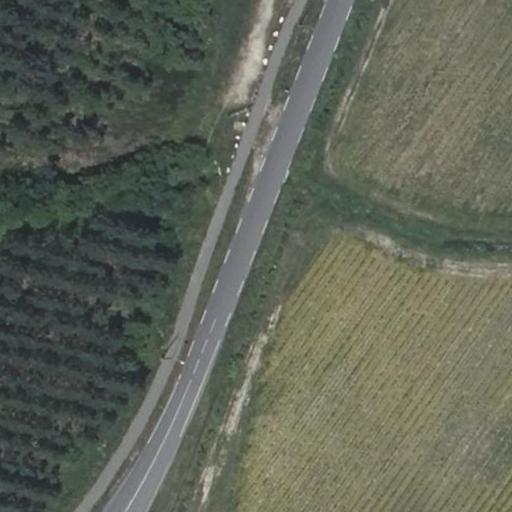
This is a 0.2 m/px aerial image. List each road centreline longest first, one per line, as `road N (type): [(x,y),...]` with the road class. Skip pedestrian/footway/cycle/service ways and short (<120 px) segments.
road 1 (tertiary): [(343,0),(133,511)]
road 2 (track): [(268,0),(244,117),(250,153),(268,171)]
